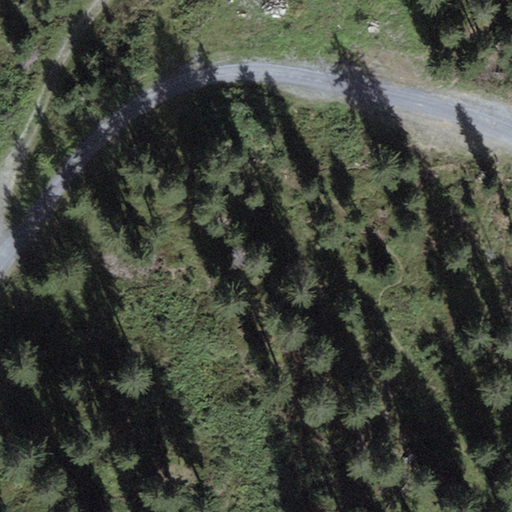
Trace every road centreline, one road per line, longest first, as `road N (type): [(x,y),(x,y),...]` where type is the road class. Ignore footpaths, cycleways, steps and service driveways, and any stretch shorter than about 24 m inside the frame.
road 1 (track): [(511,133),(451,112),(223,96),(146,119),(62,178),(0,245)]
road 2 (track): [(0,226),(19,151),(87,20),(107,0)]
